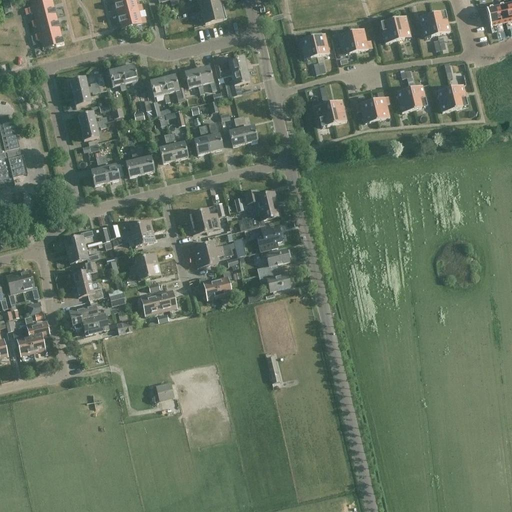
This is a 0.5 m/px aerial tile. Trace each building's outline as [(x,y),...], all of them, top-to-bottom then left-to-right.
[(25,0),(26,2),(29,1),(31,9),(52,3),(51,0),(25,0)] [(127,0),(114,4),(117,17),(138,12),(138,13),(142,12),(142,11),(141,6),(137,7),(134,0),(127,0)] [(223,1),(222,0),(198,0),(204,27),(223,22),(217,0),(219,0),(220,2),(223,1)] [(29,15),(33,14),(35,22),(55,17),(52,3),(31,9),(27,10),(29,15)] [(8,4),(2,6),(4,15),(11,13),(8,4)] [(511,21),(508,4),(497,7),(501,25),(511,22),(511,21)] [(486,9),(485,9),(490,29),(490,28),(501,25),(497,7),(486,10),(486,9)] [(138,12),(117,17),(121,31),(145,24),(144,18),(140,19),(138,13),(138,12)] [(449,34),(444,13),(431,16),(436,37),(449,34)] [(436,37),(431,16),(419,19),(424,40),(436,37)] [(32,29),(36,28),(38,35),(59,30),(55,17),(35,22),(31,23),(32,29)] [(410,40),(405,19),(392,22),(397,43),(410,40)] [(397,43),(392,22),(379,25),(384,46),(397,43)] [(40,41),(42,51),(63,46),(59,30),(38,35),(34,36),(36,42),(40,41)] [(371,50),(370,43),(366,44),(363,31),(350,34),(355,54),(371,50)] [(355,54),(350,34),(337,37),(340,50),(336,51),(338,58),(355,54)] [(329,55),(324,36),(311,39),(316,58),(329,55)] [(316,58),(311,39),(299,42),(303,62),(316,58)] [(217,81),(231,77),(231,76),(246,72),(243,59),(228,63),(229,71),(222,73),(220,66),(214,67),(217,81)] [(133,67),(120,70),(124,86),(131,84),(133,89),(138,88),(137,83),(133,67)] [(208,69),(196,72),(200,87),(202,87),(209,85),(211,94),(216,92),(214,83),(212,84),(208,69)] [(124,86),(120,70),(108,73),(112,89),(119,87),(121,93),(126,91),(124,86)] [(200,87),(196,72),(184,75),(188,90),(197,88),(199,97),(204,96),(202,87),(200,87)] [(249,84),(246,72),(231,76),(231,77),(232,83),(224,85),(228,100),(241,97),(239,87),(249,84)] [(181,83),(176,85),(174,77),(162,80),(166,96),(167,96),(175,94),(177,104),(185,102),(181,83)] [(84,79),(69,83),(72,96),(99,89),(98,85),(98,84),(90,86),(90,88),(87,89),(84,79)] [(169,104),(167,96),(166,96),(162,80),(149,83),(153,99),(163,97),(165,105),(169,104)] [(462,87),(449,90),(454,112),(467,109),(462,87)] [(426,109),(421,88),(409,91),(414,112),(426,109)] [(99,89),(72,96),(75,108),(90,105),(88,95),(92,94),(92,96),(100,94),(99,90),(99,89)] [(449,90),(436,94),(442,115),(454,112),(449,90)] [(414,112),(409,91),(396,94),(401,115),(414,112)] [(150,101),(148,92),(141,93),(144,102),(150,101)] [(390,106),(388,99),(371,102),(376,123),(389,120),(386,107),(390,106)] [(376,123),(371,102),(355,106),(357,114),(360,113),(363,126),(376,123)] [(346,124),(341,103),(328,106),(333,127),(346,124)] [(149,106),(150,112),(152,120),(160,118),(159,113),(156,104),(149,106)] [(215,104),(209,106),(211,115),(217,114),(215,104)] [(108,105),(98,108),(100,114),(110,112),(108,105)] [(333,127),(328,106),(315,109),(320,130),(333,127)] [(123,119),(121,109),(111,112),(113,121),(123,119)] [(178,129),(184,128),(180,113),(174,114),(178,129)] [(77,118),(80,130),(107,124),(106,119),(98,121),(98,123),(95,124),(93,114),(77,118)] [(238,120),(244,146),(257,143),(253,128),(243,130),(243,127),(245,126),(243,119),(238,120)] [(244,146),(238,120),(233,121),(235,129),(237,128),(238,132),(228,134),(232,149),(244,146)] [(108,129),(107,124),(80,130),(83,143),(98,139),(96,129),(100,129),(100,131),(108,129)] [(216,125),(208,127),(203,128),(209,155),(222,152),(218,136),(216,125)] [(209,155),(203,128),(198,129),(200,137),(202,136),(203,140),(193,142),(197,158),(209,155)] [(173,135),(168,136),(175,163),(187,160),(184,145),(174,147),(173,143),(175,143),(173,135)] [(162,166),(175,163),(168,136),(163,137),(165,145),(167,145),(168,148),(158,151),(162,166)] [(135,151),(141,177),(154,174),(150,159),(140,161),(139,158),(142,157),(140,149),(135,151)] [(141,177),(135,151),(130,152),(132,159),(134,159),(135,162),(125,165),(129,180),(141,177)] [(105,157),(100,159),(106,185),(119,182),(115,167),(105,169),(105,166),(107,165),(105,157)] [(94,188),(106,185),(100,159),(95,160),(97,168),(99,167),(100,171),(90,173),(94,188)] [(8,195),(5,183),(0,184),(0,196),(0,198),(2,205),(5,205),(10,203),(8,195)] [(256,204),(257,211),(277,206),(274,194),(257,198),(256,193),(243,196),(246,206),(256,204)] [(215,207),(218,219),(224,217),(221,206),(215,207)] [(277,206),(257,211),(259,218),(237,223),(240,234),(259,229),(264,228),(263,222),(280,218),(277,206)] [(187,216),(190,227),(217,220),(216,216),(208,218),(207,211),(187,216)] [(217,220),(190,227),(192,237),(212,233),(220,231),(218,224),(217,220)] [(124,240),(152,233),(149,223),(129,228),(131,234),(123,236),(124,240)] [(116,239),(113,227),(107,229),(110,241),(116,239)] [(256,240),(258,249),(260,254),(277,250),(276,244),(281,243),(278,229),(270,232),(269,227),(264,228),(259,229),(262,238),(256,240)] [(109,243),(105,230),(98,232),(102,245),(109,243)] [(63,242),(66,254),(85,249),(83,240),(92,238),(91,233),(80,236),(80,238),(63,242)] [(152,233),(124,240),(125,245),(133,243),(134,249),(141,247),(154,244),(152,233)] [(195,260),(222,253),(221,249),(213,251),(212,245),(192,249),(195,260)] [(85,249),(66,254),(69,266),(87,262),(87,264),(98,261),(97,256),(87,259),(85,249)] [(215,259),(223,258),(230,257),(229,251),(222,253),(195,260),(197,271),(217,266),(215,259)] [(290,259),(288,252),(286,253),(286,251),(265,256),(268,268),(256,271),(258,278),(278,273),(277,267),(289,264),(287,259),(290,259)] [(130,274),(157,267),(154,256),(134,261),(136,267),(129,269),(130,274)] [(236,260),(226,263),(228,269),(237,266),(236,260)] [(81,274),(72,276),(75,288),(90,284),(88,276),(96,274),(94,265),(80,268),(81,274)] [(157,267),(130,274),(131,278),(138,276),(140,282),(160,277),(157,267)] [(29,272),(17,275),(22,294),(31,292),(34,301),(38,300),(36,289),(34,290),(29,272)] [(294,287),(292,280),(288,281),(287,277),(280,278),(278,273),(258,278),(261,288),(267,286),(269,294),(290,289),(289,288),(294,287)] [(227,282),(231,281),(229,274),(222,275),(223,280),(215,282),(219,300),(231,297),(227,282)] [(13,297),(22,294),(17,275),(5,278),(10,296),(8,296),(10,307),(15,306),(13,297)] [(198,281),(200,288),(203,288),(207,302),(219,300),(215,282),(206,284),(205,280),(198,281)] [(90,284),(75,288),(78,300),(87,298),(88,303),(102,300),(100,291),(97,291),(95,283),(90,284)] [(116,292),(108,294),(109,299),(123,295),(121,290),(116,292)] [(156,296),(158,306),(174,302),(172,293),(156,296)] [(260,301),(259,293),(246,296),(248,304),(260,301)] [(109,299),(111,308),(125,305),(123,295),(109,299)] [(142,309),(158,306),(156,296),(140,300),(142,309)] [(174,302),(158,306),(160,315),(176,311),(174,302)] [(160,315),(158,306),(142,309),(144,318),(160,315)] [(39,308),(28,311),(29,317),(41,314),(39,308)] [(73,332),(83,330),(81,322),(97,318),(94,308),(69,315),(73,332)] [(10,313),(2,315),(4,319),(5,323),(12,321),(11,317),(10,313)] [(129,322),(126,313),(117,315),(119,322),(120,322),(121,324),(129,322)] [(97,318),(81,322),(83,330),(85,337),(95,335),(103,333),(107,332),(106,328),(104,317),(97,318)] [(24,320),(25,328),(25,329),(32,356),(44,353),(41,340),(49,339),(45,324),(32,327),(30,319),(24,320)] [(7,335),(13,333),(11,323),(5,325),(7,335)] [(116,327),(118,336),(132,333),(130,323),(116,327)] [(13,342),(16,342),(20,359),(32,356),(25,329),(18,330),(18,333),(12,335),(13,342)] [(272,385),(280,383),(274,359),(266,361),(272,385)] [(156,389),(159,403),(173,400),(169,385),(156,389)]
